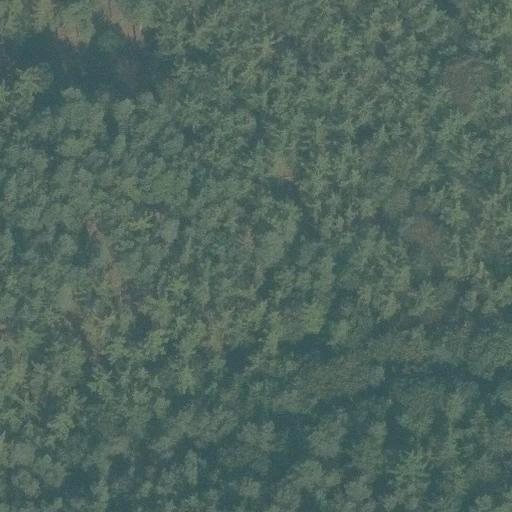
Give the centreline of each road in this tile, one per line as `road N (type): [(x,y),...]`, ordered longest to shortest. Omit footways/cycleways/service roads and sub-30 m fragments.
road 1 (track): [(5,511),(511,367)]
road 2 (track): [(366,0),(511,235)]
